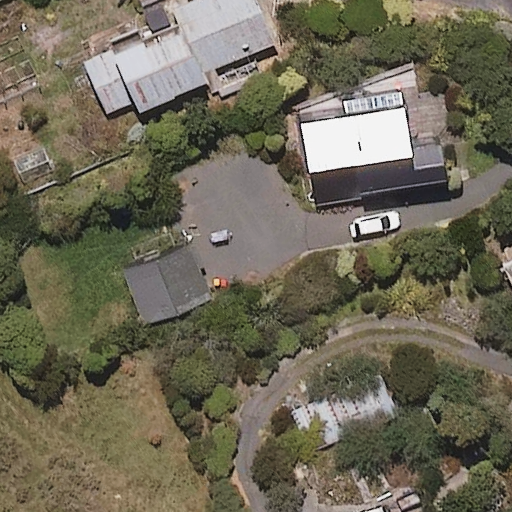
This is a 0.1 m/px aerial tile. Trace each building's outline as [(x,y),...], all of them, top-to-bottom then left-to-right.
[(138,0),(146,17),(81,47),(109,110),(204,67),(215,92),(265,70),(252,42),(276,31),(261,0),(138,0)] [(301,97),(310,181),(451,166),(442,81),(301,97)] [(142,319),(206,296),(187,240),(122,262),(142,319)] [(511,250),(500,256),(511,283),(511,250)] [(399,409),(382,368),(288,406),(305,447),(399,409)]
